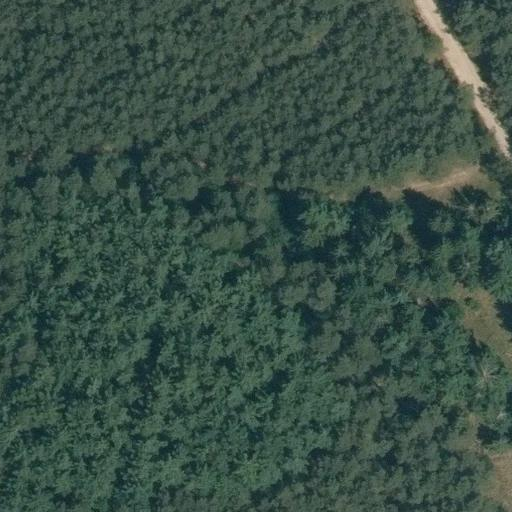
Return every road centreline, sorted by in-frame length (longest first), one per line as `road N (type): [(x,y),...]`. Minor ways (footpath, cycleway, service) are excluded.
road 1 (track): [(0,142),(165,138),(272,170),(402,187),(447,181),(511,156)]
road 2 (track): [(511,150),(425,0)]
